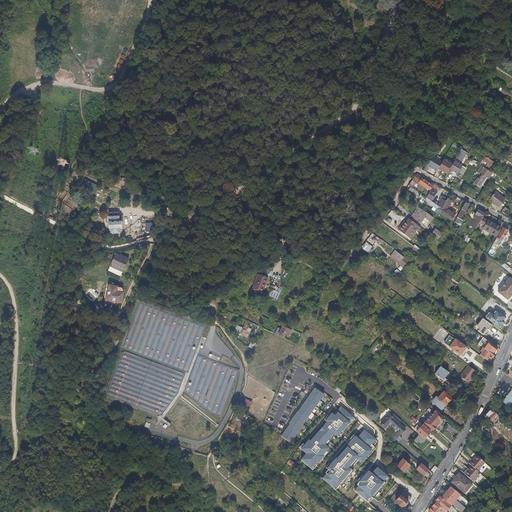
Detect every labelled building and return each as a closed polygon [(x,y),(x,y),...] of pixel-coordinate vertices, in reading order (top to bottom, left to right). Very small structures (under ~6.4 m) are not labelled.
[(345,4),(339,15),(354,22),(359,12),(345,4)] [(462,161),(467,152),(460,149),(455,158),(462,161)] [(485,156),(484,158),(485,159),(484,161),(490,166),(493,162),(485,156)] [(437,169),(442,162),(433,157),(422,170),(427,173),(429,168),(435,172),(437,169)] [(53,175),(64,181),(67,175),(62,172),(66,164),(60,161),(53,175)] [(451,166),(442,161),(442,162),(437,169),(446,174),(451,166)] [(450,169),(462,176),(466,168),(455,162),(450,169)] [(486,177),(487,178),(488,178),(489,176),(491,173),(483,167),(480,172),(482,174),(486,177)] [(479,187),(486,177),(482,174),(479,179),(478,178),(473,183),(474,183),(473,184),(474,185),(475,184),(479,187)] [(409,185),(418,191),(426,197),(427,196),(425,194),(426,192),(423,190),(425,188),(415,181),(416,180),(430,190),(433,185),(422,178),(423,177),(418,175),(409,185)] [(96,184),(84,179),(81,186),(93,191),(96,184)] [(409,185),(408,187),(410,189),(414,192),(416,193),(418,191),(409,185)] [(427,196),(432,199),(437,191),(432,188),(427,196)] [(489,199),(499,207),(505,199),(495,191),(489,199)] [(439,203),(438,206),(441,208),(447,198),(441,196),(441,197),(442,198),(439,203)] [(440,209),(445,212),(452,217),(455,213),(447,207),(451,201),(447,198),(441,208),(440,209)] [(435,212),(437,213),(438,214),(440,209),(441,208),(438,206),(432,201),(430,204),(436,209),(435,212)] [(457,217),(463,220),(465,218),(462,216),(465,211),(469,205),(465,203),(462,209),(459,214),(457,217)] [(427,226),(432,218),(420,209),(414,217),(420,222),(420,221),(427,226)] [(473,226),(476,228),(478,225),(482,218),(485,214),(479,210),(476,214),(474,218),(477,220),(473,226)] [(145,238),(140,219),(145,218),(144,214),(130,218),(134,235),(130,236),(131,241),(145,238)] [(109,215),(108,216),(108,218),(108,224),(108,230),(109,230),(110,234),(120,233),(120,229),(121,228),(121,222),(119,222),(118,217),(115,217),(113,217),(113,215),(109,215)] [(408,218),(399,230),(409,237),(418,225),(408,218)] [(478,225),(484,228),(488,221),(482,218),(478,225)] [(488,221),(484,228),(490,232),(494,224),(488,221)] [(152,222),(145,223),(146,231),(153,230),(152,222)] [(494,224),(490,232),(496,235),(500,228),(494,224)] [(123,228),(120,234),(128,238),(131,232),(123,228)] [(435,228),(430,234),(438,239),(442,233),(435,228)] [(494,242),(492,245),(497,248),(502,241),(508,231),(504,228),(497,238),(494,242)] [(362,248),(370,253),(374,247),(366,242),(362,248)] [(389,256),(404,267),(409,261),(394,250),(389,256)] [(128,258),(115,253),(107,271),(120,276),(128,258)] [(257,273),(252,289),(263,293),(269,277),(257,273)] [(511,278),(511,279),(508,283),(506,282),(503,283),(502,285),(501,288),(503,290),(500,293),(509,300),(510,300),(511,297),(511,278)] [(117,287),(106,285),(104,298),(103,300),(105,302),(114,303),(114,301),(121,302),(122,293),(122,290),(122,289),(121,288),(117,287)] [(277,300),(280,293),(274,290),(272,291),(269,296),(277,300)] [(484,317),(497,327),(506,317),(496,309),(493,313),(489,310),(484,317)] [(478,330),(483,334),(486,329),(487,330),(491,325),(483,318),(477,326),(477,327),(480,329),(478,330)] [(486,329),(483,334),(484,334),(485,334),(487,334),(488,333),(490,331),(493,326),(491,325),(487,330),(486,329)] [(240,333),(247,337),(249,333),(247,332),(249,329),(244,327),(240,333)] [(275,334),(282,337),(284,334),(287,336),(287,337),(290,338),(293,332),(282,327),(280,331),(277,329),(275,334)] [(447,345),(461,355),(467,347),(452,337),(447,345)] [(489,342),(484,348),(491,353),(493,351),(494,352),(497,348),(489,342)] [(482,352),(479,355),(488,361),(493,355),(491,353),(484,348),(483,347),(480,351),(482,352)] [(393,348),(391,351),(400,359),(403,356),(393,348)] [(468,365),(460,377),(468,382),(476,371),(468,365)] [(448,372),(441,366),(435,373),(442,379),(448,372)] [(291,442),(324,394),(315,387),(298,412),(297,411),(288,424),(289,424),(282,436),(291,442)] [(433,402),(440,408),(444,404),(445,404),(449,401),(451,399),(451,398),(444,391),(438,398),(438,397),(433,402)] [(252,403),(245,400),(241,408),(248,412),(252,403)] [(354,418),(341,406),(334,414),(331,412),(324,420),(326,422),(310,440),(308,439),(304,443),(303,442),(298,447),(306,454),(301,459),(313,469),(317,465),(315,464),(317,462),(319,464),(323,460),(321,458),(323,456),(325,457),(329,452),(327,451),(330,448),(325,444),(334,433),(339,437),(343,433),(341,431),(350,422),(351,422),(354,418)] [(436,410),(430,416),(438,423),(441,421),(441,420),(442,421),(444,419),(443,418),(444,417),(436,410)] [(491,410),(485,417),(493,424),(499,417),(491,410)] [(390,423),(399,431),(402,433),(406,429),(399,423),(402,420),(392,411),(381,423),(386,427),(390,423)] [(438,423),(430,416),(424,422),(433,430),(433,429),(434,429),(436,428),(436,426),(438,423)] [(431,432),(423,424),(417,431),(425,438),(428,435),(429,435),(431,433),(430,432),(431,432)] [(364,430),(357,438),(355,436),(326,468),(328,470),(326,472),(327,474),(323,478),(335,489),(339,484),(340,486),(346,480),(347,481),(351,477),(349,475),(353,470),(350,467),(357,459),(361,462),(365,458),(366,459),(376,449),(374,447),(375,446),(373,445),(376,441),(364,430)] [(491,435),(496,440),(501,436),(495,431),(491,435)] [(393,438),(395,440),(397,442),(398,443),(402,438),(400,436),(397,434),(393,438)] [(477,455),(470,463),(472,465),(478,470),(485,463),(477,455)] [(410,464),(403,458),(399,463),(400,463),(397,466),(402,470),(405,468),(406,469),(410,464)] [(429,470),(421,463),(416,469),(421,474),(424,476),(429,470)] [(465,474),(473,481),(480,473),(478,470),(472,465),(469,469),(465,474)] [(390,478),(377,466),(372,473),(368,470),(356,485),(358,487),(355,491),(369,502),(375,495),(377,496),(383,490),(381,489),(390,478)] [(452,482),(465,494),(473,485),(459,473),(452,482)] [(390,500),(398,507),(400,505),(403,508),(412,497),(401,488),(390,500)] [(453,503),(453,504),(462,511),(465,507),(448,492),(444,496),(453,503)] [(442,506),(446,501),(440,496),(436,501),(442,506)] [(430,511),(443,511),(445,510),(436,502),(429,511),(430,511)]
